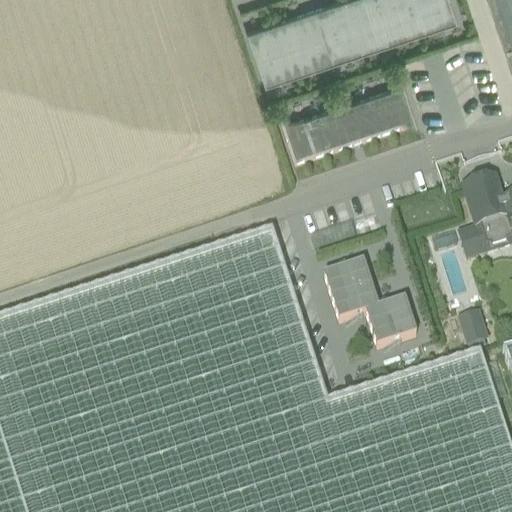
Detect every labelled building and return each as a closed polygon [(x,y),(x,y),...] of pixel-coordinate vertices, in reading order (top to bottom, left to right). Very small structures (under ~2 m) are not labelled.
[(450,0),(342,0),(248,31),(266,84),(457,21),(450,0)] [(403,86),(278,127),(293,172),(418,130),(403,86)] [(497,194),(483,198),(493,228),(504,224),(506,224),(501,206),(497,194)] [(511,202),(501,206),(506,224),(504,224),(510,244),(511,243),(511,202)] [(0,511),(511,511),(511,460),(479,358),(325,408),(270,238),(0,324),(0,511)] [(355,264),(315,277),(330,325),(356,317),(367,352),(408,340),(396,302),(369,310),(355,264)] [(511,351),(503,355),(511,384),(511,351)]
